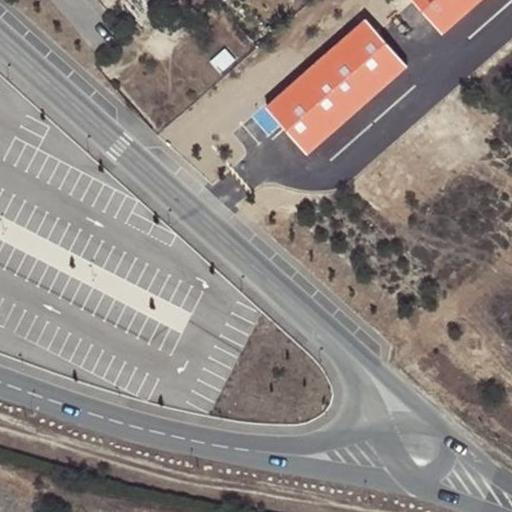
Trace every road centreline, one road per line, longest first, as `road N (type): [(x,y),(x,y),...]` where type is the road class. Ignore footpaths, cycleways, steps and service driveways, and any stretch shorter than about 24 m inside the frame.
road 1 (unclassified): [(0,35),(343,344)]
road 2 (unclassified): [(0,381),(166,436),(262,453)]
road 3 (unclassified): [(262,453),(419,486)]
road 4 (unclassified): [(440,425),(343,344)]
road 5 (unclassified): [(379,425),(262,453)]
